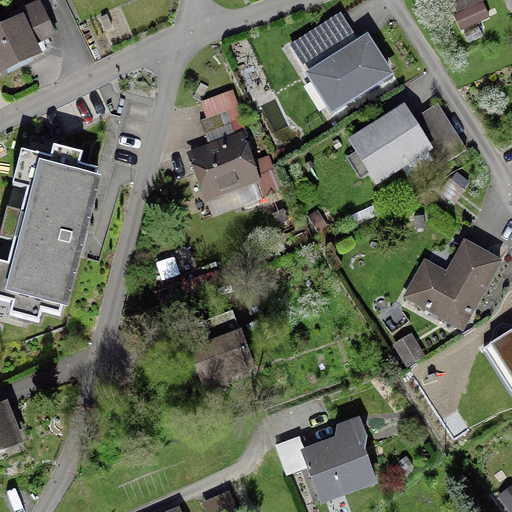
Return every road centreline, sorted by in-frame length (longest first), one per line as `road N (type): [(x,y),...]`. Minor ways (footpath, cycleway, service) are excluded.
road 1 (residential): [(41,511),(73,444),(178,39)]
road 2 (residential): [(0,121),(178,39)]
